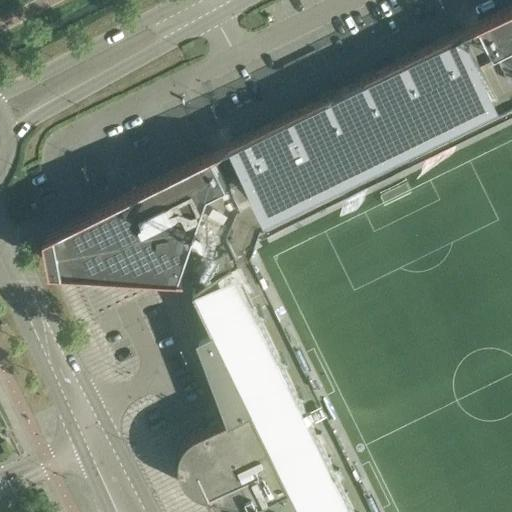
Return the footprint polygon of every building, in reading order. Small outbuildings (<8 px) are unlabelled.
[(511,1),(478,19),(493,49),(511,39),(511,1)] [(227,141),(242,171),(263,212),(496,99),(461,27),(227,141)] [(211,149),(51,227),(43,231),(49,264),(177,274),(206,189),(226,179),(211,149)] [(195,267),(196,268),(201,278),(232,262),(227,251),(195,267)] [(199,333),(229,411),(230,414),(196,430),(191,433),(187,437),(183,441),(180,447),(179,452),(178,458),(178,463),(179,469),(181,475),(184,480),(188,484),(193,488),(198,491),(203,493),(209,494),(249,501),(252,508),(261,504),(260,504),(264,504),(266,511),(353,511),(235,268),(193,288),(194,290),(212,327),(199,333)]
